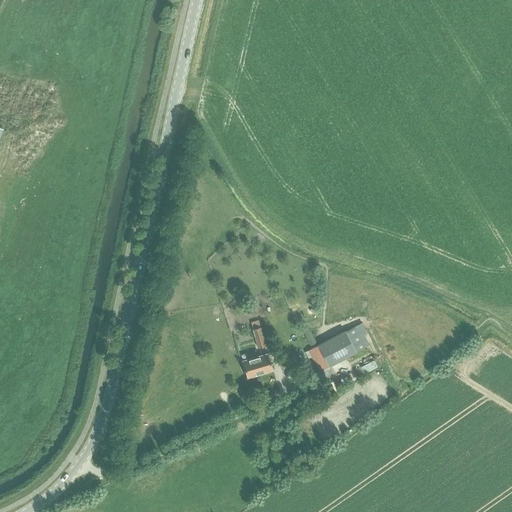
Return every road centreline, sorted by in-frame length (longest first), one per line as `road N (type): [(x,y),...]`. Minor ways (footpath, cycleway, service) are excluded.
road 1 (tertiary): [(26,511),(76,467),(103,414),(197,0)]
road 2 (unknown): [(76,467),(115,471),(253,404)]
